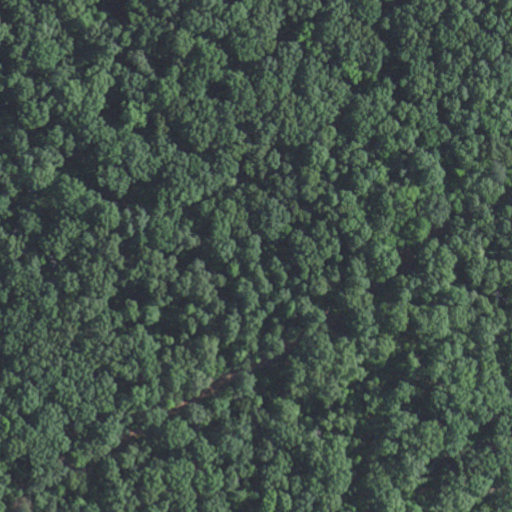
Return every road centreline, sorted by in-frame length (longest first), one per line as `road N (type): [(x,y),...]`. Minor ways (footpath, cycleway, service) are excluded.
road 1 (residential): [(511,191),(436,233),(312,335),(5,511)]
road 2 (residential): [(317,511),(343,437),(343,313)]
